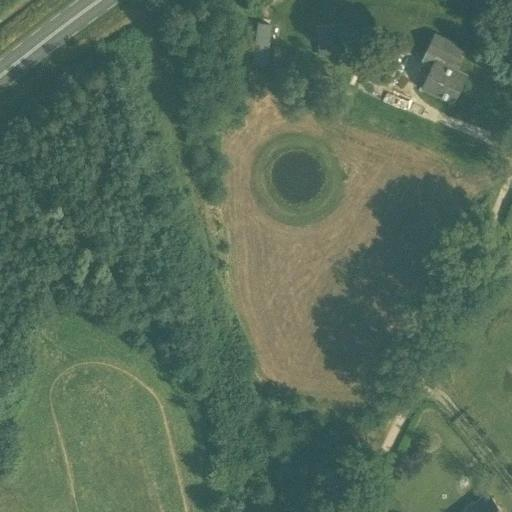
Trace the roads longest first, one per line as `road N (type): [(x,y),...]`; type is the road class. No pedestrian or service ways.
road 1 (track): [(353,511),(511,183)]
road 2 (primary): [(0,75),(106,0)]
